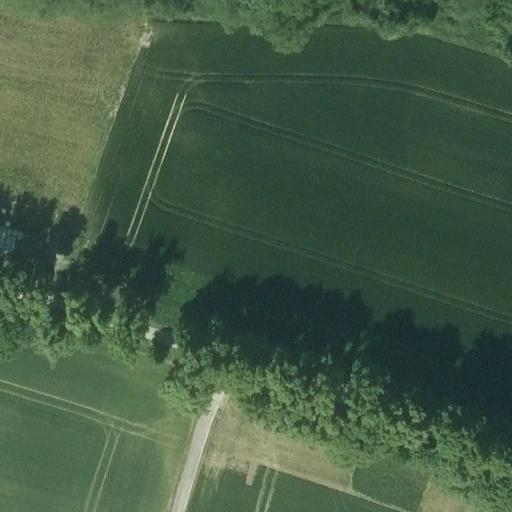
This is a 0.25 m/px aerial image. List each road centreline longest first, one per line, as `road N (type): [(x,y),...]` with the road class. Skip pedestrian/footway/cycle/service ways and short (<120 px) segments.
road 1 (unclassified): [(511,452),(223,358)]
road 2 (unclassified): [(223,358),(0,290)]
road 3 (unclassified): [(176,511),(223,358)]
